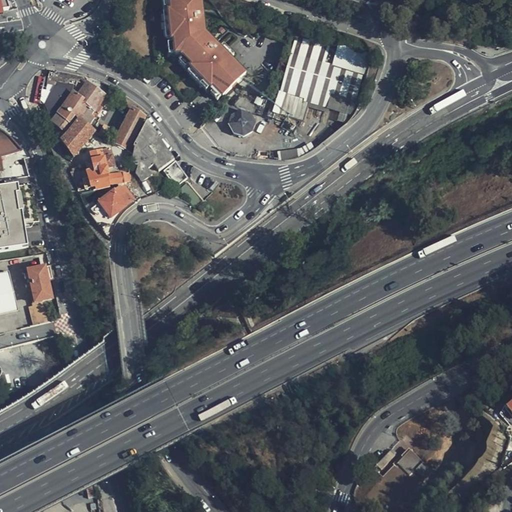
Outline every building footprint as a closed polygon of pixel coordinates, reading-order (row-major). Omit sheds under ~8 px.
[(204,24),(200,0),(167,0),(168,1),(168,11),(169,14),(167,14),(167,15),(170,41),(170,44),(174,57),(178,58),(181,61),(188,69),(187,70),(189,72),(207,92),(209,94),(211,92),(219,101),(220,102),(244,79),(206,38),(202,39),(200,24),(204,24)] [(170,41),(167,15),(160,16),(163,42),(170,41)] [(188,69),(181,61),(177,65),(183,71),(186,69),(187,70),(188,69)] [(345,99),(352,101),(358,75),(309,64),(303,89),(325,95),(345,99)] [(207,92),(189,72),(185,76),(203,95),(207,92)] [(81,88),(82,79),(50,75),(48,84),(81,88)] [(88,86),(81,88),(75,95),(90,110),(98,117),(108,101),(88,86)] [(325,95),(303,89),(299,103),(321,109),(325,95)] [(215,104),(219,101),(211,92),(209,94),(210,96),(208,97),(215,104)] [(62,144),(76,160),(78,160),(97,132),(95,131),(80,122),(90,110),(75,95),(55,125),(68,138),(62,144)] [(341,115),(341,113),(345,99),(325,95),(321,109),(341,115)] [(341,113),(352,116),(355,112),(358,102),(352,101),(345,99),(341,113)] [(355,112),(352,116),(357,118),(361,103),(358,102),(355,112)] [(145,118),(135,109),(125,126),(123,125),(120,130),(123,131),(115,145),(127,153),(145,118)] [(98,117),(90,110),(80,122),(95,131),(101,124),(96,120),(98,117)] [(248,134),(251,125),(247,114),(236,110),(227,114),(223,125),(227,135),(237,139),(248,134)] [(0,174),(3,174),(2,160),(21,153),(13,144),(6,138),(0,132),(0,174)] [(109,180),(122,176),(125,175),(125,174),(124,169),(117,170),(109,151),(104,152),(105,162),(106,167),(108,178),(109,180)] [(105,162),(104,152),(91,156),(94,165),(105,162)] [(186,180),(175,161),(162,170),(173,188),(186,180)] [(105,162),(94,165),(96,170),(106,167),(105,162)] [(94,165),(87,167),(89,173),(93,182),(108,178),(106,167),(96,170),(94,165)] [(21,167),(15,168),(13,172),(14,178),(23,176),(21,167)] [(93,192),(93,194),(110,188),(110,187),(109,180),(108,178),(93,182),(89,173),(82,176),(84,183),(82,184),(85,194),(93,192)] [(109,180),(110,187),(124,182),(122,176),(109,180)] [(14,180),(0,182),(0,185),(1,190),(16,188),(14,180)] [(199,203),(186,186),(178,192),(191,209),(199,203)] [(125,188),(117,194),(119,197),(127,192),(125,188)] [(110,219),(134,203),(127,192),(119,197),(117,194),(101,204),(110,219)] [(0,234),(27,230),(21,203),(0,206),(0,234)] [(133,237),(132,243),(132,254),(149,256),(150,241),(145,241),(145,238),(135,237),(133,237)] [(37,304),(30,273),(29,269),(21,271),(25,288),(29,287),(32,305),(37,304)] [(0,312),(16,309),(6,270),(0,271),(0,312)] [(53,301),(49,282),(46,270),(30,273),(37,304),(44,302),(53,301)] [(48,320),(44,302),(37,304),(32,305),(29,306),(33,323),(48,320)] [(72,359),(70,349),(64,350),(66,361),(72,359)] [(410,478),(402,471),(382,481),(367,498),(381,511),(411,511),(428,501),(466,460),(477,431),(466,420),(410,478)] [(382,481),(402,471),(396,467),(382,481)]
